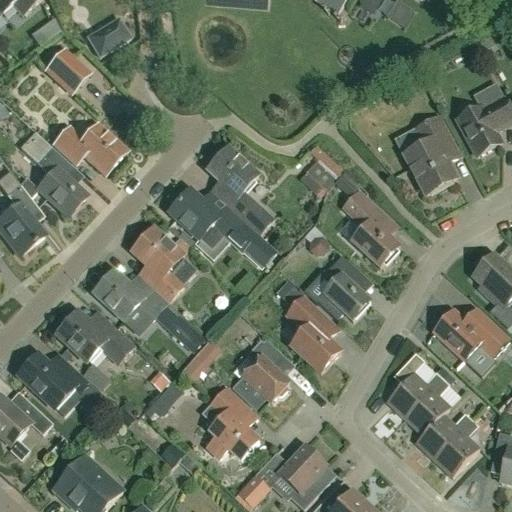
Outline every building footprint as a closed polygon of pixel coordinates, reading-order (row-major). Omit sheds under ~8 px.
[(0,0),(0,16),(1,18),(17,4),(26,15),(43,2),(41,0),(0,0)] [(349,0),(318,0),(315,5),(337,19),(349,0)] [(401,4),(393,19),(410,29),(418,14),(401,4)] [(159,19),(163,42),(173,41),(169,17),(159,19)] [(99,61),(130,42),(118,23),(87,42),(99,61)] [(37,36),(44,51),(68,40),(60,24),(37,36)] [(90,78),(64,55),(46,75),(72,98),(90,78)] [(497,137),(511,129),(511,115),(505,104),(484,115),(482,112),(458,125),(478,162),(503,149),(497,137)] [(440,121),(417,133),(398,143),(407,159),(428,198),(457,183),(449,168),(440,150),(452,144),(440,121)] [(106,180),(127,156),(97,129),(84,144),(70,131),(54,149),(76,169),(84,160),(106,180)] [(66,182),(75,173),(33,135),(19,151),(51,180),(38,194),(68,221),(87,201),(66,182)] [(325,151),(300,171),(318,194),(343,174),(325,151)] [(246,228),(259,239),(259,240),(274,224),(244,197),(260,180),(230,153),(209,176),(238,201),(229,211),(246,228)] [(0,236),(19,260),(44,241),(29,221),(39,213),(21,189),(8,200),(17,212),(0,225),(0,236)] [(201,243),(209,249),(213,253),(225,240),(230,245),(233,243),(241,250),(250,250),(259,239),(246,228),(229,211),(220,221),(192,195),(171,218),(200,244),(201,243)] [(398,231),(370,206),(360,196),(344,213),(365,232),(352,246),(380,272),(400,250),(390,240),(398,231)] [(151,292),(169,308),(185,291),(169,276),(183,261),(155,234),(133,257),(161,282),(151,292)] [(343,260),(327,277),(337,286),(318,305),(337,324),(344,317),(353,326),(371,307),(353,289),(363,279),(343,260)] [(511,265),(507,271),(495,260),(474,282),(483,290),(480,293),(503,314),(511,304),(511,265)] [(184,321),(169,308),(151,292),(143,300),(116,276),(94,300),(124,326),(138,311),(153,325),(154,323),(170,337),(184,321)] [(321,378),(341,356),(330,345),(339,334),(304,301),(287,319),(305,336),(292,350),(321,378)] [(492,362),(509,344),(477,313),(466,325),(455,315),(435,337),(464,366),(479,350),(492,362)] [(135,351),(117,335),(108,344),(88,326),(79,318),(58,340),(87,367),(101,353),(118,369),(135,351)] [(233,333),(250,347),(261,333),(244,319),(233,333)] [(272,407),(290,388),(270,369),(279,359),(263,344),(248,360),(257,368),(244,381),(272,407)] [(135,373),(149,362),(141,352),(127,364),(135,373)] [(406,424),(444,384),(437,377),(426,389),(415,378),(426,367),(416,358),(399,375),(408,383),(386,406),(406,424)] [(80,400),(89,389),(60,362),(51,371),(39,360),(20,380),(56,413),(74,394),(80,400)] [(297,371),(290,379),(310,397),(317,388),(297,371)] [(145,386),(165,426),(176,420),(168,404),(178,399),(166,376),(145,386)] [(417,448),(444,419),(451,412),(440,401),(451,390),(444,384),(406,424),(422,440),(416,447),(417,448)] [(224,421),(216,430),(210,436),(217,443),(208,452),(220,463),(229,454),(241,465),(259,446),(247,434),(258,423),(247,412),(227,394),(212,410),(224,421)] [(44,440),(54,429),(27,404),(18,414),(3,400),(0,403),(0,438),(12,450),(32,428),(44,440)] [(435,465),(472,425),(465,419),(455,429),(444,419),(417,448),(435,465)] [(453,482),(480,453),(468,442),(479,431),(472,425),(435,465),(453,482)] [(511,489),(511,440),(500,438),(495,458),(507,461),(501,487),(511,489)] [(56,462),(69,447),(63,442),(50,456),(56,462)] [(181,447),(167,455),(175,469),(190,462),(181,447)] [(308,490),(319,478),(326,470),(306,451),(280,479),(296,494),(289,501),(301,511),(305,511),(318,499),(308,490)] [(81,511),(107,511),(123,495),(86,460),(55,494),(69,507),(72,504),(81,511)] [(168,505),(180,485),(169,478),(156,497),(168,505)] [(269,490),(256,478),(238,496),(253,511),(271,492),(269,490)] [(369,511),(370,511),(353,495),(338,511),(332,511),(325,505),(318,511),(369,511)]
